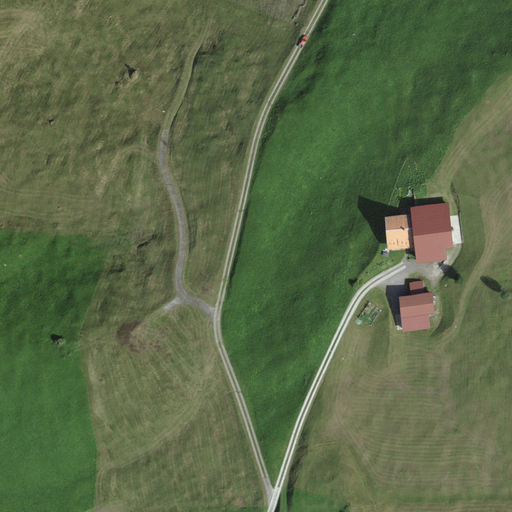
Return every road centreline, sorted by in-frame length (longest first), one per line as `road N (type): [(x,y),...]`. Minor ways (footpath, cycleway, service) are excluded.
road 1 (track): [(324,0),(259,121),(216,314),(277,501)]
road 2 (track): [(196,41),(161,161),(177,209),(181,296),(216,314)]
